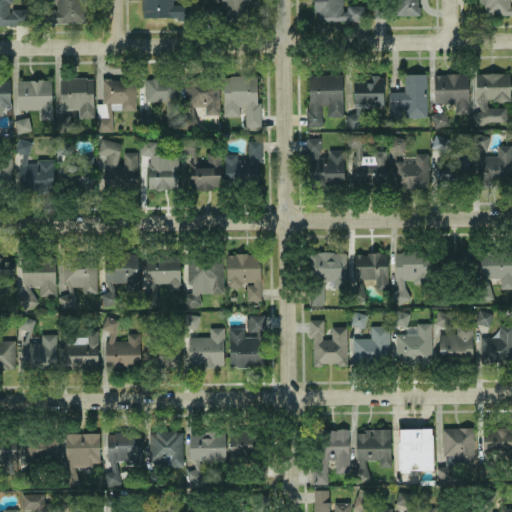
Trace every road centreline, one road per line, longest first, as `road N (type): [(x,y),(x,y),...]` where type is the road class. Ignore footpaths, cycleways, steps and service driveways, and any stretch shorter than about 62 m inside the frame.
road 1 (residential): [(284,0),(293,511)]
road 2 (residential): [(511,216),(0,224)]
road 3 (residential): [(511,393),(0,401)]
road 4 (residential): [(511,41),(0,47)]
